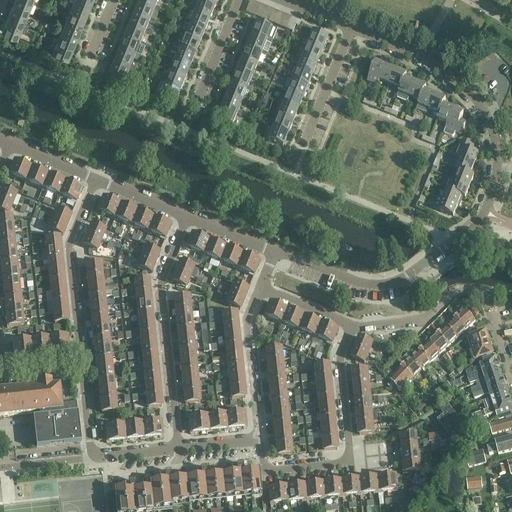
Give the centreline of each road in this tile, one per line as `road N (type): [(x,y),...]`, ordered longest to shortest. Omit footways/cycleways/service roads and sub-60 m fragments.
road 1 (residential): [(276,250),(358,283),(401,280),(471,230),(489,201),(496,151),(477,100),(426,60),(350,28)]
road 2 (residential): [(351,327),(340,354),(350,461),(266,471),(259,440)]
road 3 (residential): [(186,217),(160,288),(178,449)]
road 4 (residential): [(511,371),(482,291),(453,291),(417,321),(351,327)]
road 5 (residential): [(81,361),(68,251),(96,180)]
road 6 (residential): [(178,449),(91,457),(81,361)]
road 7 (residential): [(259,440),(246,316),(260,288)]
